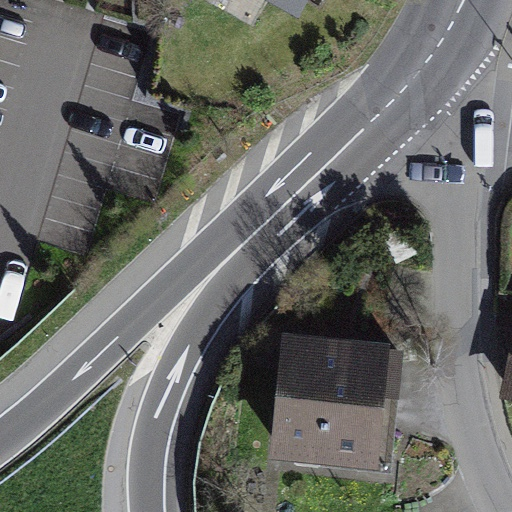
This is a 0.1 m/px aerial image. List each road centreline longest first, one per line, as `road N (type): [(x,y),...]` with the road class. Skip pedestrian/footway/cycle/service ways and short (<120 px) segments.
road 1 (residential): [(460,125),(453,221),(467,372),(483,444),(511,511)]
road 2 (motorway): [(268,222),(0,439)]
road 3 (motorway): [(147,511),(152,429),(173,373),(268,222)]
road 4 (motorway): [(414,83),(268,222)]
